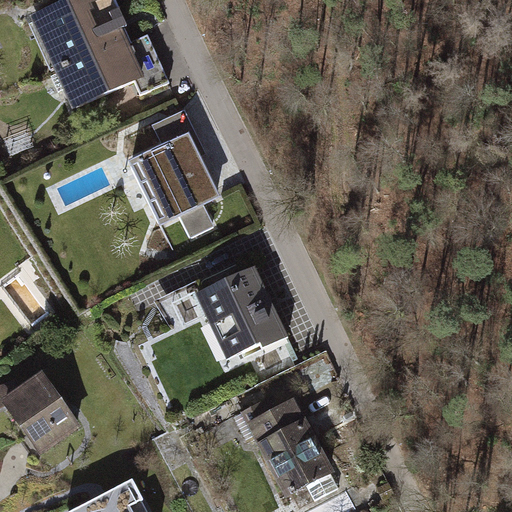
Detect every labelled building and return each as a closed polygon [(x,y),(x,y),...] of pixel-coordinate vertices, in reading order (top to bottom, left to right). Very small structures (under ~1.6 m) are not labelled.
[(115,0),(88,0),(30,25),(43,56),(125,22),(115,0)] [(125,22),(43,56),(55,84),(137,49),(125,22)] [(137,49),(55,84),(69,119),(144,88),(150,101),(178,90),(157,41),(137,49)] [(224,206),(191,136),(132,164),(165,234),(224,206)] [(259,271),(195,303),(232,378),(297,346),(259,271)] [(88,430),(35,369),(0,399),(0,417),(44,469),(88,430)] [(302,405),(250,429),(283,502),(335,479),(302,405)] [(132,511),(121,492),(88,511),(132,511)]
